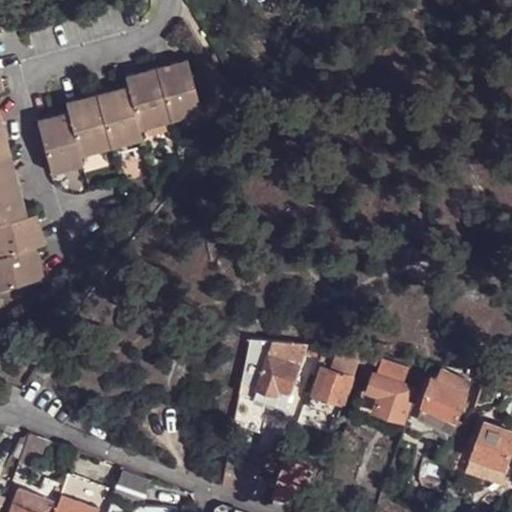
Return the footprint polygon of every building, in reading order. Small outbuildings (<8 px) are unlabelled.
[(0,95),(8,94),(0,62),(0,95)] [(160,71),(173,123),(202,115),(189,64),(160,71)] [(132,90),(142,132),(173,123),(160,71),(129,81),(132,90)] [(100,98),(113,149),(145,141),(142,132),(132,90),(100,98)] [(72,116),(83,158),(113,149),(100,98),(69,107),(72,116)] [(53,176),(85,168),(83,158),(72,116),(40,124),(53,176)] [(5,127),(0,128),(0,196),(21,191),(5,127)] [(21,191),(0,196),(0,229),(29,221),(21,191)] [(0,260),(38,250),(49,247),(42,217),(29,221),(0,229),(0,260)] [(0,293),(46,282),(38,250),(0,260),(0,293)] [(252,339),(239,400),(247,402),(249,395),(288,408),(310,341),(252,339)] [(363,349),(346,346),(338,368),(344,372),(346,363),(357,368),(363,349)] [(331,350),(324,348),(324,349),(322,354),(329,356),(331,350)] [(384,356),(377,353),(373,361),(380,364),(384,356)] [(386,358),(380,373),(404,383),(410,367),(386,358)] [(346,400),(354,376),(344,372),(338,368),(326,363),(316,388),(346,400)] [(344,372),(354,376),(357,368),(346,363),(344,372)] [(458,420),(468,396),(465,393),(469,382),(443,369),(437,380),(434,378),(426,402),(458,420)] [(404,422),(417,388),(404,383),(380,373),(378,372),(371,389),(381,394),(376,410),(404,422)] [(458,420),(426,402),(423,416),(454,433),(458,420)] [(511,457),(511,430),(486,421),(473,454),(509,467),(511,457)] [(31,434),(21,430),(11,459),(22,462),(31,434)] [(22,462),(20,465),(26,466),(38,470),(50,440),(31,434),(22,462)] [(509,467),(473,454),(468,469),(491,477),(504,481),(509,467)] [(225,485),(245,493),(260,465),(231,455),(225,485)] [(286,463),(275,496),(301,506),(313,473),(286,463)] [(468,469),(454,464),(453,468),(452,471),(453,473),(453,476),(453,478),(455,481),(456,483),(458,485),(460,487),(462,489),(464,490),(467,491),(470,491),(472,491),(473,491),(489,483),(491,477),(468,469)] [(139,511),(140,511),(153,478),(124,467),(114,493),(139,511)] [(109,487),(68,472),(64,481),(60,493),(101,507),(109,487)] [(40,494),(58,501),(60,493),(64,481),(46,476),(40,494)] [(15,504),(38,511),(52,511),(58,501),(40,494),(21,488),(15,504)] [(99,511),(101,507),(60,493),(58,501),(52,511),(99,511)]
